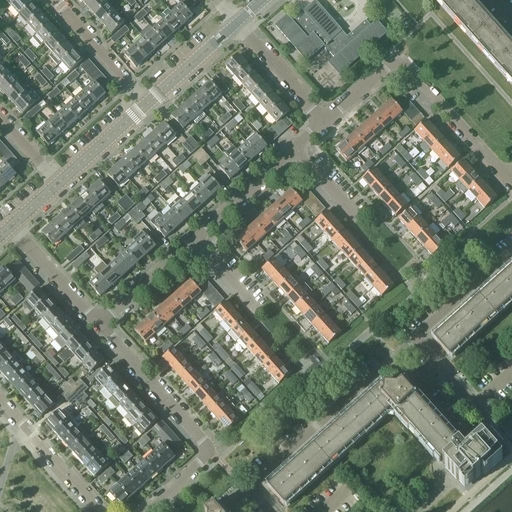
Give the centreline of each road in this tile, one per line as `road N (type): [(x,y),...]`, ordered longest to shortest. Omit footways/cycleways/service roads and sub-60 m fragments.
road 1 (residential): [(270,511),(247,485),(415,338)]
road 2 (residential): [(511,188),(395,60)]
road 3 (residential): [(207,448),(100,325)]
road 4 (residential): [(100,511),(0,401)]
road 5 (residential): [(146,103),(54,0)]
road 6 (residential): [(100,325),(11,224)]
road 7 (residential): [(197,239),(295,147)]
road 8 (residential): [(324,122),(239,23)]
road 9 (residential): [(100,325),(197,239)]
road 10 (residential): [(415,338),(511,253)]
road 11 (tertiary): [(146,103),(239,23)]
